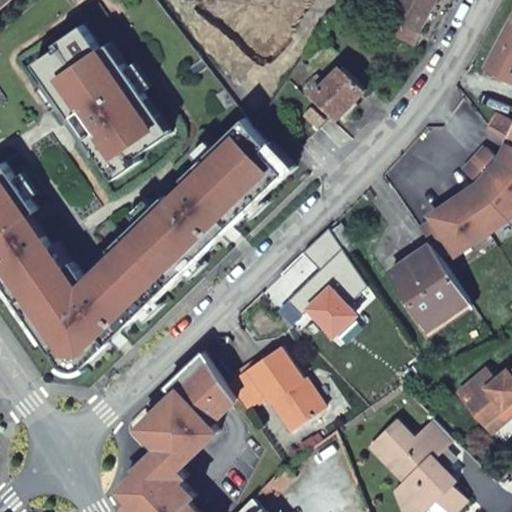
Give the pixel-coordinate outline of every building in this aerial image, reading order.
[(0,0),(0,9),(10,0),(0,0)] [(289,23),(307,0),(282,0),(274,11),(289,23)] [(351,4),(346,0),(343,0),(338,9),(345,13),(351,4)] [(397,0),(390,14),(422,31),(437,0),(397,0)] [(422,31),(390,14),(383,28),(415,45),(422,31)] [(511,80),(511,22),(488,67),(511,80)] [(88,138),(117,178),(143,159),(140,155),(164,138),(140,103),(149,96),(126,62),(116,69),(102,48),(85,24),(57,44),(59,46),(36,62),(73,117),(77,114),(92,135),(88,138)] [(338,37),(330,47),(337,54),(346,44),(338,37)] [(324,45),(316,38),(305,55),(311,60),(312,60),(324,45)] [(111,42),(102,48),(116,69),(126,62),(111,42)] [(337,54),(330,47),(326,52),(333,59),(337,54)] [(280,75),(290,62),(281,55),(272,67),(280,75)] [(311,60),(305,55),(297,65),(302,70),(311,60)] [(326,81),(313,95),(339,118),(366,89),(342,65),(326,81)] [(318,74),(305,87),(310,92),(313,95),(326,81),(318,74)] [(267,93),(272,86),(266,83),(262,89),(267,93)] [(305,87),(301,91),(306,96),(310,92),(305,87)] [(149,96),(140,103),(164,138),(173,131),(149,96)] [(488,129),(504,149),(507,143),(511,145),(511,120),(497,113),(488,129)] [(247,116),(184,176),(190,182),(171,199),(166,194),(112,247),(120,256),(92,283),(75,260),(68,265),(32,214),(40,209),(6,161),(0,165),(0,237),(4,235),(13,248),(3,255),(8,262),(0,267),(0,272),(64,365),(76,353),(86,366),(111,342),(94,324),(106,313),(114,321),(121,315),(129,324),(213,243),(205,234),(211,228),(202,219),(214,208),(231,226),(287,172),(265,150),(271,144),(247,116)] [(504,149),(498,159),(511,171),(511,145),(507,143),(504,149)] [(511,191),(511,171),(498,159),(486,147),(476,159),(511,191)] [(435,221),(423,229),(433,242),(436,247),(440,254),(453,246),(458,254),(510,218),(511,215),(511,191),(476,159),(465,171),(479,184),(432,216),(435,221)] [(213,243),(231,226),(214,208),(202,219),(211,228),(205,234),(213,243)] [(316,235),(319,238),(328,248),(332,245),(335,248),(342,243),(331,226),(328,224),(316,235)] [(4,235),(0,237),(0,267),(8,262),(3,255),(13,248),(4,235)] [(436,247),(433,242),(418,251),(421,256),(436,247)] [(421,256),(418,251),(391,270),(431,328),(472,302),(440,254),(436,247),(421,256)] [(219,250),(210,257),(219,266),(227,257),(219,250)] [(287,294),(316,325),(351,292),(322,260),(308,273),(302,267),(293,275),(300,281),(287,294)] [(94,324),(111,342),(129,324),(121,315),(114,321),(106,313),(94,324)] [(328,406),(313,386),(307,386),(303,381),(306,378),(284,347),(231,383),(240,396),(248,408),(249,409),(269,395),(293,430),(328,406)] [(154,423),(163,432),(224,373),(208,349),(170,384),(177,392),(153,415),(158,419),(154,423)] [(64,365),(73,378),(86,366),(76,353),(64,365)] [(462,390),(479,411),(488,403),(496,413),(511,400),(511,395),(508,391),(511,387),(511,373),(511,374),(509,371),(498,379),(488,368),(462,390)] [(163,432),(154,423),(148,429),(165,448),(124,487),(144,510),(141,511),(204,511),(193,499),(200,494),(186,479),(191,474),(183,465),(222,428),(215,420),(240,396),(231,383),(224,373),(163,432)] [(307,386),(313,386),(308,377),(306,378),(303,381),(307,386)] [(488,403),(479,411),(487,421),(496,413),(488,403)] [(456,440),(435,419),(416,438),(398,421),(373,445),(406,478),(408,486),(398,489),(406,511),(416,511),(432,506),(433,502),(439,500),(451,511),(457,511),(470,500),(457,485),(460,482),(437,459),(456,440)] [(298,476),(287,465),(264,489),(274,498),(298,476)] [(334,511),(333,491),(315,492),(316,511),(334,511)] [(265,511),(254,498),(240,511),(265,511)]
